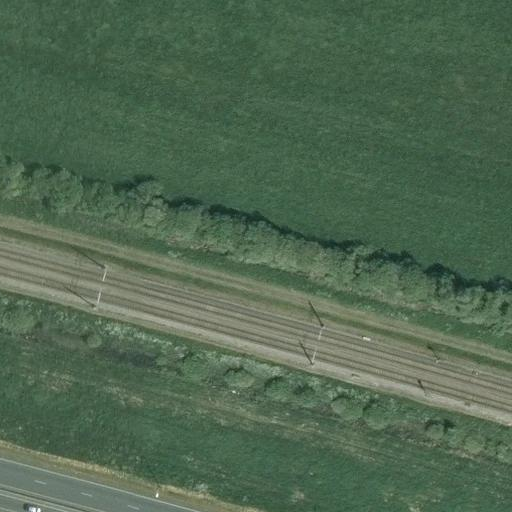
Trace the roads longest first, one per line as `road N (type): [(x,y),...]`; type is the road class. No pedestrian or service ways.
road 1 (track): [(511,361),(0,222)]
road 2 (trunk): [(140,511),(0,474)]
